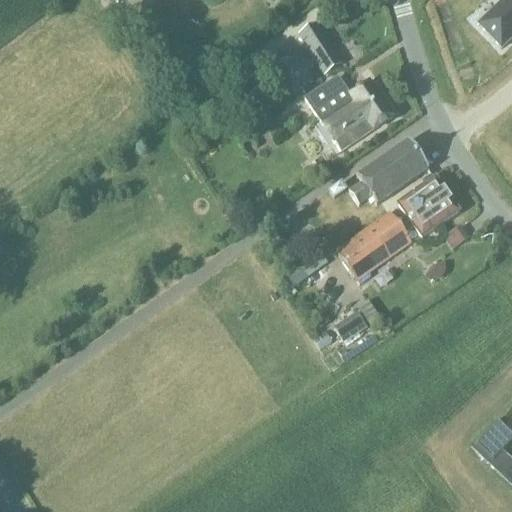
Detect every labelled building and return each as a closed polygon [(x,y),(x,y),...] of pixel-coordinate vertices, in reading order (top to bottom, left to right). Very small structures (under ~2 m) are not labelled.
[(511,0),(507,0),(478,27),(501,51),(511,40),(511,0)] [(316,26),(298,39),(324,79),(343,67),(316,26)] [(291,53),(280,61),(275,54),(256,67),(263,76),(272,79),(272,89),(294,100),(313,87),(311,63),(291,53)] [(374,133),(393,120),(370,85),(350,98),(339,81),(306,103),(341,156),(374,134),(374,133)] [(377,208),(430,173),(410,143),(357,179),(362,187),(350,195),(359,209),(372,201),(377,208)] [(459,215),(436,181),(398,207),(406,219),(396,226),(389,216),(336,254),(358,284),(411,246),(404,237),(414,230),(422,242),(459,215)] [(346,193),(342,187),(330,195),(334,202),(346,193)] [(441,261),(423,268),(428,281),(446,275),(441,261)] [(366,333),(356,317),(333,331),(343,347),(366,333)] [(492,466),(511,444),(511,438),(493,420),(470,445),(492,466)] [(511,464),(503,455),(489,470),(511,491),(511,464)]
